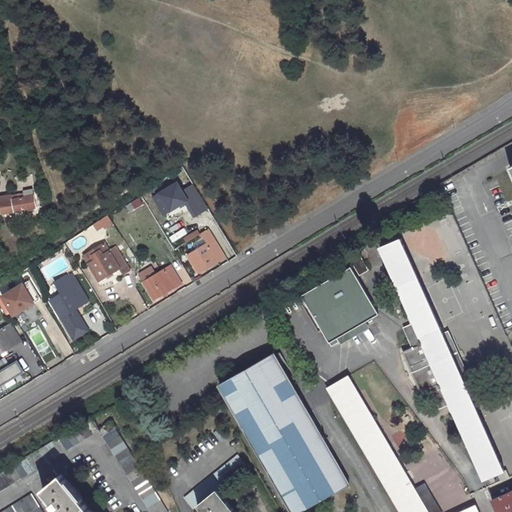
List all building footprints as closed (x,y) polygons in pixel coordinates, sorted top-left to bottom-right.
[(172,212),(189,203),(196,216),(209,208),(195,184),(185,190),(181,182),(161,193),(172,212)] [(25,191),(1,196),(4,211),(16,209),(17,216),(26,214),(25,211),(29,210),(29,207),(37,205),(34,188),(25,189),(25,191)] [(142,198),(133,201),(135,208),(145,205),(142,198)] [(443,216),(449,254),(465,252),(458,213),(443,216)] [(109,214),(94,224),(100,232),(115,222),(109,214)] [(174,243),(188,233),(185,227),(170,237),(174,243)] [(216,237),(189,254),(201,273),(221,260),(220,258),(226,254),(216,237)] [(413,327),(404,332),(412,351),(401,356),(419,393),(430,388),(439,409),(448,405),(483,481),(504,471),(461,376),(465,374),(447,333),(442,335),(400,240),(378,251),(413,327)] [(108,243),(88,255),(103,280),(122,268),(126,274),(134,270),(120,247),(113,251),(108,243)] [(357,254),(348,259),(358,278),(367,273),(357,254)] [(172,265),(145,281),(156,299),(176,286),(174,284),(181,280),(172,265)] [(365,325),(378,317),(350,270),(301,299),(331,350),(339,345),(337,341),(365,325)] [(64,294),(53,301),(74,338),(93,328),(80,306),(84,305),(82,301),(89,297),(81,284),(77,287),(70,276),(58,283),(64,294)] [(32,280),(4,297),(14,314),(31,304),(30,301),(40,295),(32,280)] [(15,325),(0,333),(0,355),(15,347),(12,344),(22,338),(15,325)] [(337,341),(339,345),(367,328),(365,325),(337,341)] [(273,352),(219,383),(231,404),(293,511),(302,511),(350,485),(273,352)] [(21,360),(0,371),(0,386),(27,371),(21,360)] [(426,511),(343,375),(324,386),(398,511),(476,511),(474,508),(466,511),(426,511)] [(91,417),(0,472),(0,490),(100,431),(99,429),(91,417)] [(112,422),(99,429),(100,431),(150,511),(168,511),(112,422)] [(237,454),(185,493),(195,507),(199,503),(206,511),(239,511),(220,487),(246,466),(237,454)] [(91,511),(61,474),(41,490),(58,511),(91,511)] [(511,511),(511,491),(493,500),(498,511),(511,511)] [(41,511),(30,494),(0,511),(41,511)]
